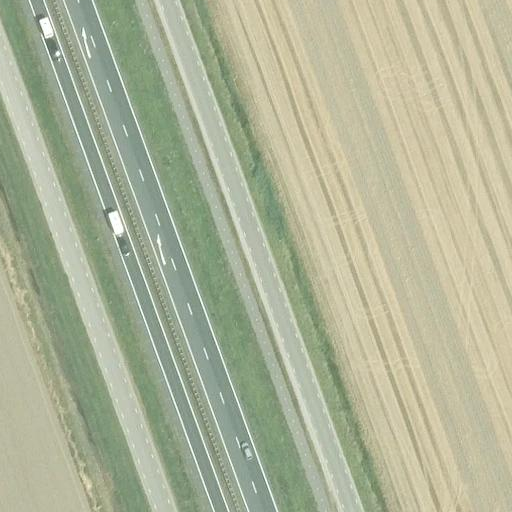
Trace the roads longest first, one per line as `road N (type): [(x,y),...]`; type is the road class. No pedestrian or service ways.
road 1 (tertiary): [(166,0),(351,511)]
road 2 (trunk): [(35,0),(220,511)]
road 3 (trunk): [(260,511),(76,0)]
road 4 (unclassified): [(0,58),(164,511)]
